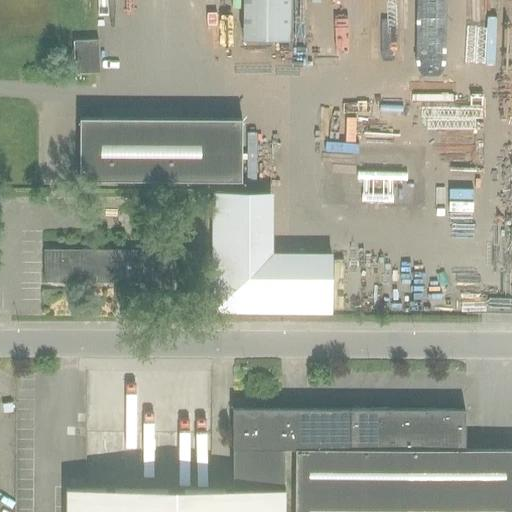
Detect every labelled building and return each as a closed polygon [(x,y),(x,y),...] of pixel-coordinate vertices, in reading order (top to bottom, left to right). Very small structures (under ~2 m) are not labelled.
[(243,0),(243,39),(290,39),(289,0),(243,0)] [(99,40),(75,40),(76,72),(100,72),(99,40)] [(242,180),(243,118),(80,117),(80,179),(242,180)] [(212,312),(333,313),(333,260),(265,260),(266,192),(213,192),(212,312)] [(172,287),(172,244),(144,244),(144,250),(44,250),(44,282),(144,282),(144,287),(172,287)] [(511,511),(511,449),(465,449),(465,409),(233,408),(233,448),(232,488),(284,488),(285,448),(296,448),(295,511),(511,511)] [(284,511),(284,488),(232,488),(66,488),(65,511),(284,511)]
